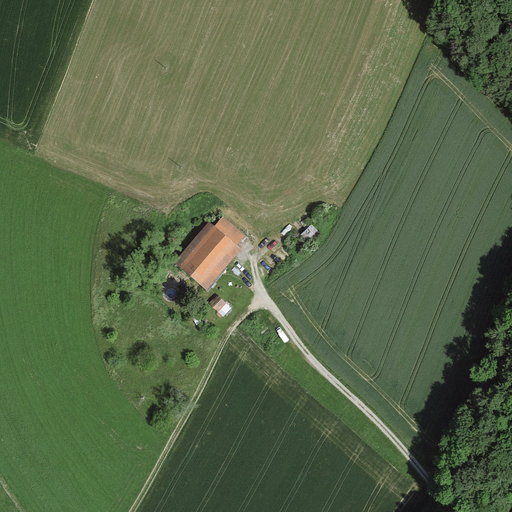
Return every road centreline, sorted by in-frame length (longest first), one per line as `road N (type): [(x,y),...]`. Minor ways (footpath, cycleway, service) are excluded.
road 1 (track): [(251,254),(259,289),(298,347),(451,502),(471,511)]
road 2 (track): [(259,289),(216,339),(115,511)]
